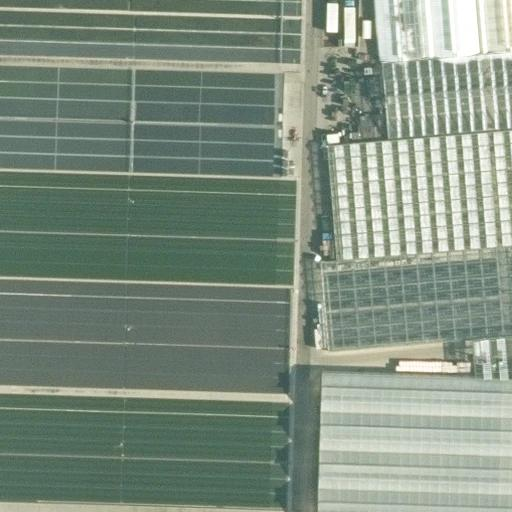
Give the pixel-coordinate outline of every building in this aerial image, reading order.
[(419,0),(373,0),(378,60),(380,60),(425,57),(419,0)] [(427,0),(433,56),(479,52),(474,0),(427,0)] [(511,0),(481,0),(486,51),(511,49),(511,0)] [(425,57),(380,60),(386,138),(511,127),(511,49),(486,51),(479,52),(433,56),(425,57)] [(511,127),(386,138),(325,143),(335,258),(319,260),(327,350),(470,338),(511,333),(511,127)] [(511,511),(511,333),(470,338),(474,375),(321,370),(316,511),(511,511)]
